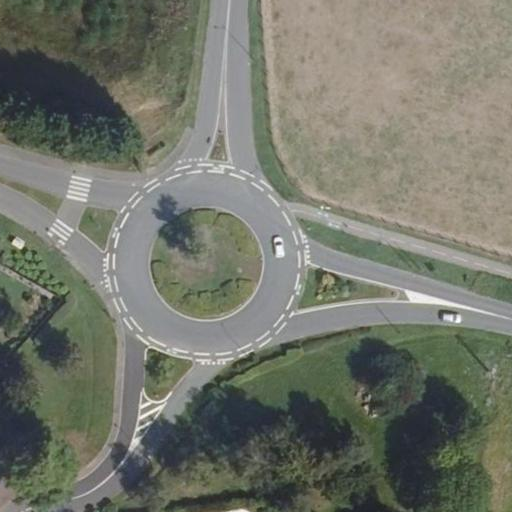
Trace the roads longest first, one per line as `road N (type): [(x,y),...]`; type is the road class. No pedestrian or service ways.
road 1 (secondary): [(254,331),(398,311),(511,317)]
road 2 (secondary): [(511,316),(286,243)]
road 3 (secondary): [(254,196),(227,23)]
road 4 (secondary): [(227,23),(204,129),(178,185)]
road 5 (residential): [(128,298),(134,385),(126,462)]
road 6 (residential): [(126,462),(228,344)]
road 7 (secondary): [(152,198),(0,164)]
road 8 (secondary): [(0,197),(121,271)]
